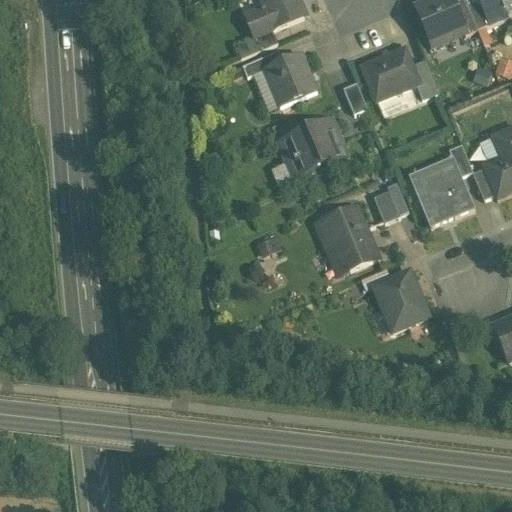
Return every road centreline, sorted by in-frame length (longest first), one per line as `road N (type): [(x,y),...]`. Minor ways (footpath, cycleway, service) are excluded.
road 1 (primary): [(61,0),(101,511)]
road 2 (secondary): [(61,431),(511,481)]
